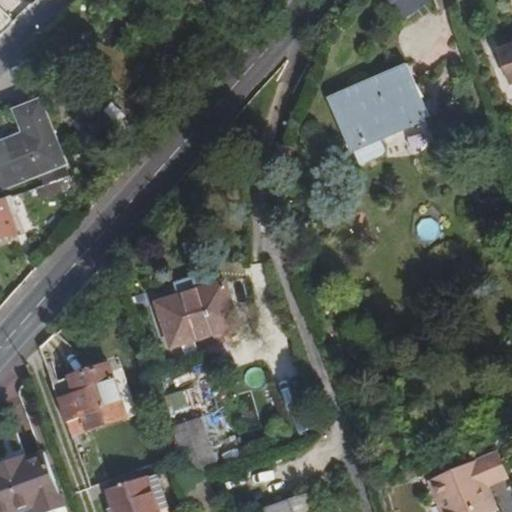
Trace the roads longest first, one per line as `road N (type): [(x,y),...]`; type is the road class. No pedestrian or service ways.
road 1 (tertiary): [(284,29),(0,347)]
road 2 (unknown): [(22,322),(92,511)]
